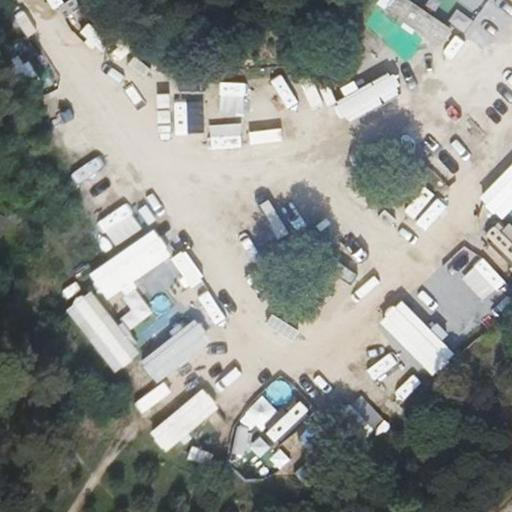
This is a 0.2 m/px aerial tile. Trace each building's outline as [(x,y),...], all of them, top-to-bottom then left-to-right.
[(377,0),(358,33),(372,41),(395,0),(377,0)] [(484,107),(495,94),(481,82),(463,105),(496,133),(504,123),(484,107)] [(296,115),(322,112),(318,83),(292,86),(296,115)] [(70,175),(114,152),(103,132),(59,154),(70,175)] [(73,189),(87,222),(132,202),(130,197),(153,187),(141,160),(73,189)] [(429,191),(414,212),(425,219),(439,197),(429,191)] [(114,245),(125,241),(117,219),(107,223),(114,245)] [(357,273),(379,251),(355,228),(334,250),(357,273)] [(482,272),(501,250),(481,233),(462,255),(482,272)] [(85,278),(103,306),(169,261),(151,234),(85,278)] [(184,282),(205,276),(197,250),(176,256),(184,282)] [(315,285),(338,306),(360,282),(337,261),(315,285)] [(511,272),(489,278),(493,296),(511,292),(511,272)] [(410,308),(433,332),(443,323),(420,299),(410,308)] [(87,300),(63,319),(115,382),(139,363),(87,300)] [(193,327),(209,312),(201,303),(185,318),(193,327)] [(409,375),(439,353),(426,335),(417,342),(395,313),(374,329),(409,375)] [(133,324),(118,336),(128,348),(143,336),(133,324)] [(227,331),(201,347),(207,357),(234,341),(227,331)] [(335,363),(377,408),(393,393),(351,348),(335,363)] [(190,384),(142,434),(161,452),(209,403),(190,384)] [(363,432),(373,423),(351,398),(341,406),(363,432)] [(243,438),(262,420),(252,410),(233,429),(243,438)] [(283,446),(293,430),(280,421),(269,437),(283,446)] [(296,465),(312,440),(300,432),(284,458),(296,465)] [(252,490),(280,482),(276,469),(248,478),(252,490)]
